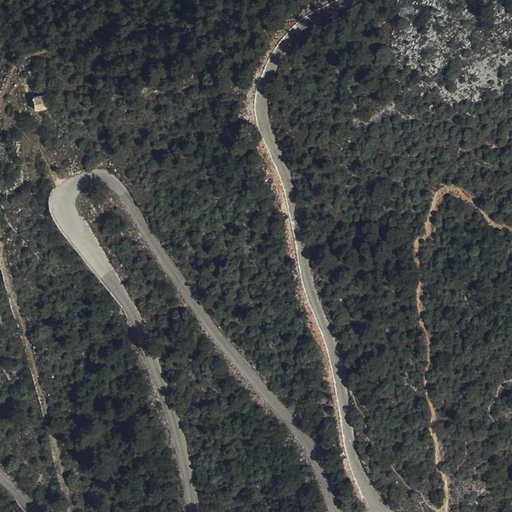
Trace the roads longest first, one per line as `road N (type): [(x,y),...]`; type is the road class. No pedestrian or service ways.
road 1 (tertiary): [(193,511),(171,405),(139,324),(66,205),(84,178),(121,191),(192,300),(298,429),(338,511)]
road 2 (tertiary): [(384,511),(357,467),(285,175),(263,120),(261,88),(282,47),(313,16),(352,0)]
